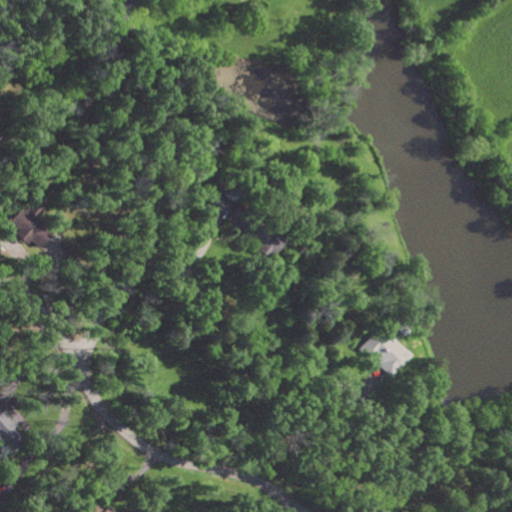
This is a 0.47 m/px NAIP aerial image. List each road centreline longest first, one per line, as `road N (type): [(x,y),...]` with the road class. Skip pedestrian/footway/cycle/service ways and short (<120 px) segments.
road 1 (residential): [(305,511),(253,479),(127,432),(91,394),(55,318),(0,271)]
road 2 (residential): [(76,364),(147,215),(114,104),(115,58),(131,0)]
